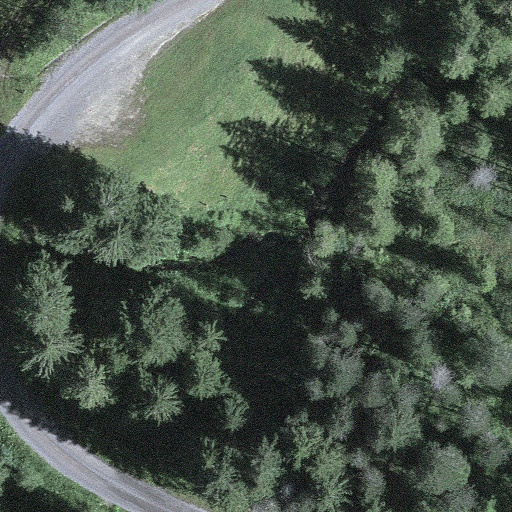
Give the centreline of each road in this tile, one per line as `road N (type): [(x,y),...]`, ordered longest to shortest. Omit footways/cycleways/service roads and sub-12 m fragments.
road 1 (track): [(0,173),(72,74),(182,0)]
road 2 (track): [(172,511),(68,454),(27,416),(0,372)]
